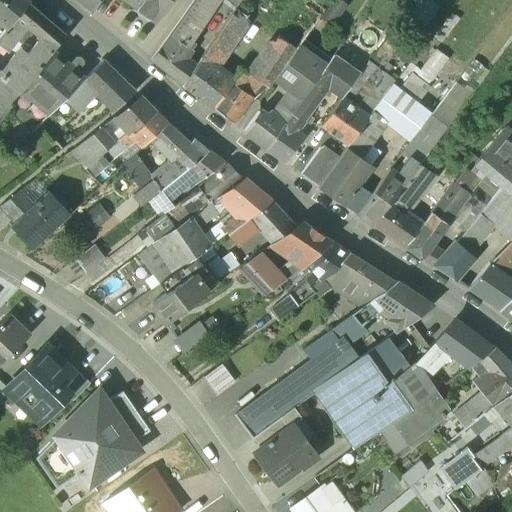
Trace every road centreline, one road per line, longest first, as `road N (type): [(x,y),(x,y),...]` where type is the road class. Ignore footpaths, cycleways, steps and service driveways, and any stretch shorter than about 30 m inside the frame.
road 1 (residential): [(511,347),(241,162),(43,0)]
road 2 (residential): [(256,511),(157,373),(79,308),(0,258)]
